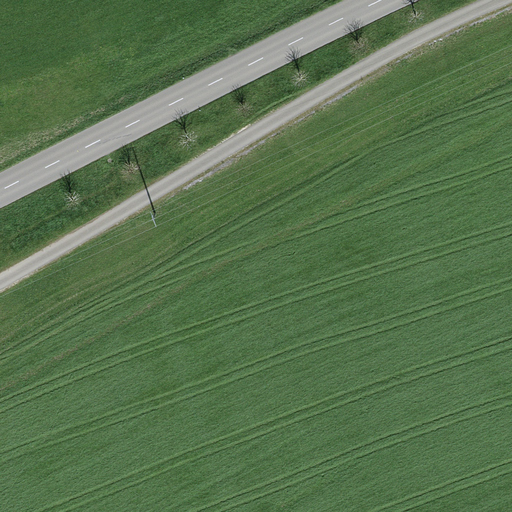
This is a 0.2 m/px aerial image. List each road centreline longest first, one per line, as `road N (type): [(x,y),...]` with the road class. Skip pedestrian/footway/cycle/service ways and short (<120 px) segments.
road 1 (track): [(506,0),(450,23),(0,283)]
road 2 (tertiary): [(379,0),(0,189)]
